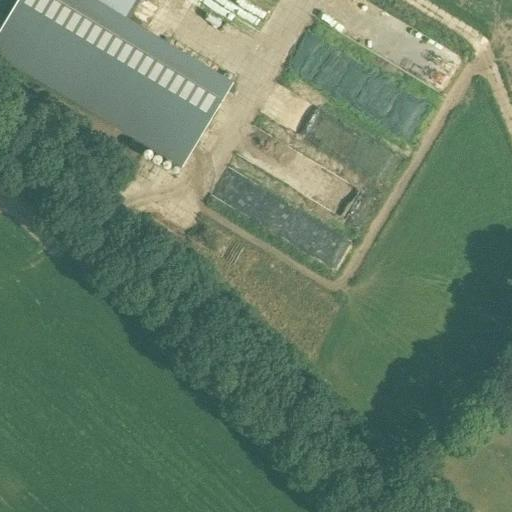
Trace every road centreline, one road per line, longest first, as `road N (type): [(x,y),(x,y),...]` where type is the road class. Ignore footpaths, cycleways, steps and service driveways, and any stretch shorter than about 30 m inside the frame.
road 1 (tertiary): [(252,380),(0,139)]
road 2 (tertiary): [(252,380),(375,511)]
